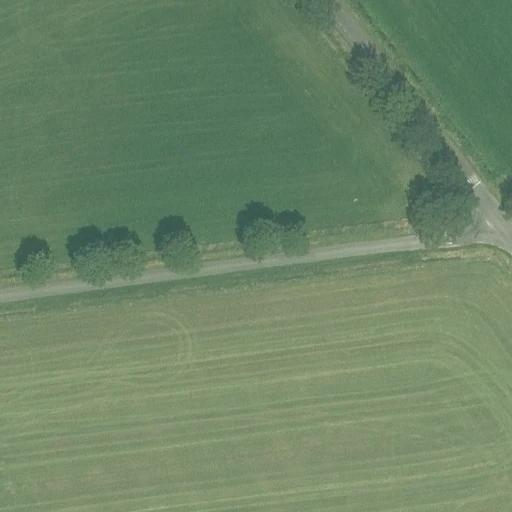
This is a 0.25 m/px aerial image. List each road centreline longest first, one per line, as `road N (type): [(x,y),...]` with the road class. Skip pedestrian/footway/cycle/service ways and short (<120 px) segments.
road 1 (unclassified): [(501,229),(0,294)]
road 2 (tertiary): [(501,229),(322,0)]
